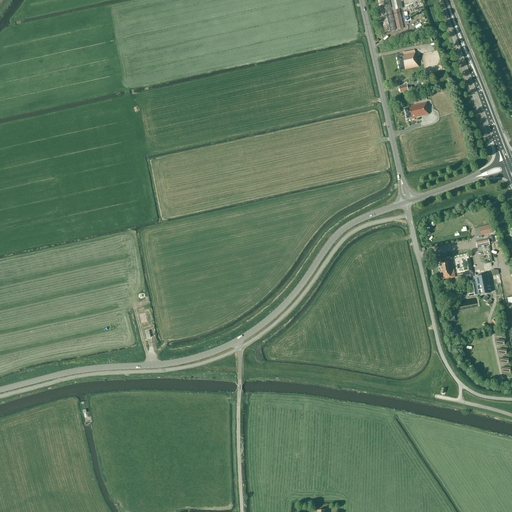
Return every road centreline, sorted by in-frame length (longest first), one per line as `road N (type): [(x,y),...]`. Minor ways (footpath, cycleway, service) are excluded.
road 1 (tertiary): [(0,389),(218,349),(273,314),(345,227),(405,202)]
road 2 (tertiary): [(405,202),(360,0)]
road 3 (unclassified): [(460,383),(437,342),(405,202)]
road 4 (trunk): [(509,166),(446,0)]
